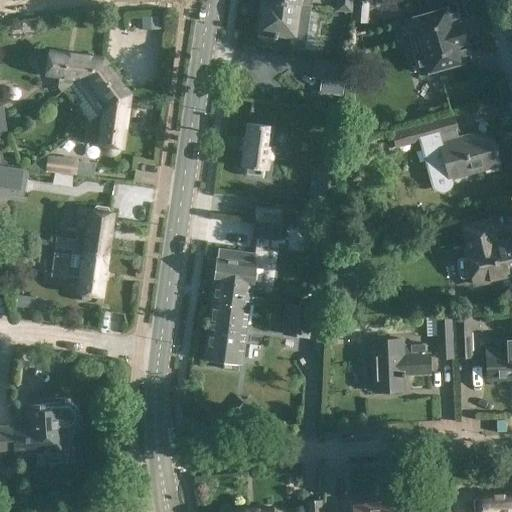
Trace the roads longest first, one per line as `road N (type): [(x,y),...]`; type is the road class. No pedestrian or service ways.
road 1 (unclassified): [(158,460),(511,440)]
road 2 (secondary): [(155,346),(205,0)]
road 3 (residential): [(0,329),(155,346)]
road 4 (residential): [(511,130),(475,0)]
